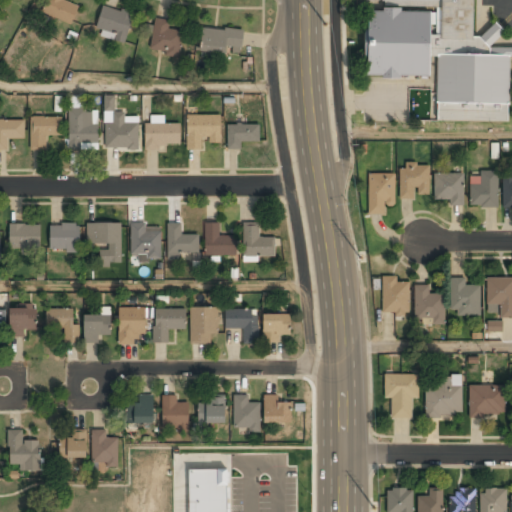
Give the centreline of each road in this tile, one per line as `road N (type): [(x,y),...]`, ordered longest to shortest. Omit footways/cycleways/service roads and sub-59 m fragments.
road 1 (secondary): [(344,511),(342,366),(306,89),(303,0)]
road 2 (residential): [(303,18),(279,28),(270,61),(310,367)]
road 3 (residential): [(288,187),(0,190)]
road 4 (residential): [(342,366),(83,368)]
road 5 (residential): [(322,199),(346,155),(334,0)]
road 6 (residential): [(511,456),(344,456)]
